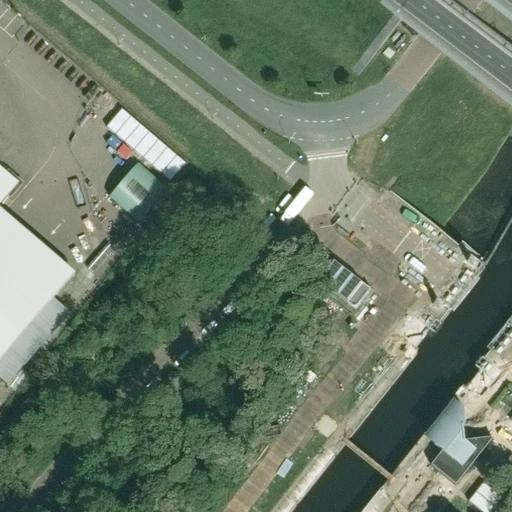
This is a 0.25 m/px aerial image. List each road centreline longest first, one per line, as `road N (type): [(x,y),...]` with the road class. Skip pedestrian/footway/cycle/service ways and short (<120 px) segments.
road 1 (unclassified): [(328,178),(20,511)]
road 2 (tertiary): [(328,131),(269,115),(124,0)]
road 3 (tertiary): [(511,327),(328,178)]
road 4 (tertiary): [(328,131),(373,110),(460,0)]
road 5 (primary): [(411,0),(511,76)]
